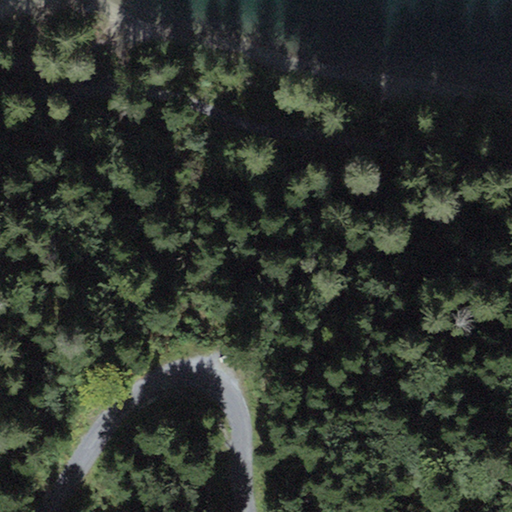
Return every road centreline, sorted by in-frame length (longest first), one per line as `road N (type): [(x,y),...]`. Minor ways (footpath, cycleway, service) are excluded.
road 1 (track): [(0,89),(65,100),(119,83),(263,128),(511,168)]
road 2 (track): [(246,511),(234,422),(210,378),(157,383),(109,428),(50,511)]
